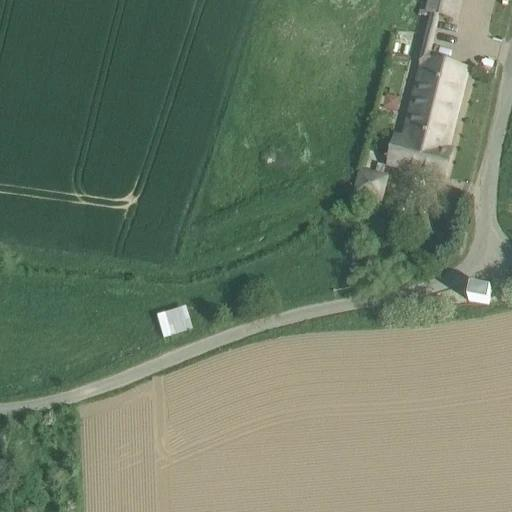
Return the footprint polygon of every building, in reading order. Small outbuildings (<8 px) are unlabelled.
[(458,0),(433,0),(430,14),(436,15),(454,19),(458,0)] [(466,70),(425,60),(404,143),(395,140),(390,164),(446,178),(452,155),(446,153),(466,70)] [(386,180),(362,174),(357,194),(380,200),(386,180)] [(473,287),(471,301),(491,305),(494,291),(473,287)] [(157,314),(162,337),(192,331),(187,308),(157,314)]
